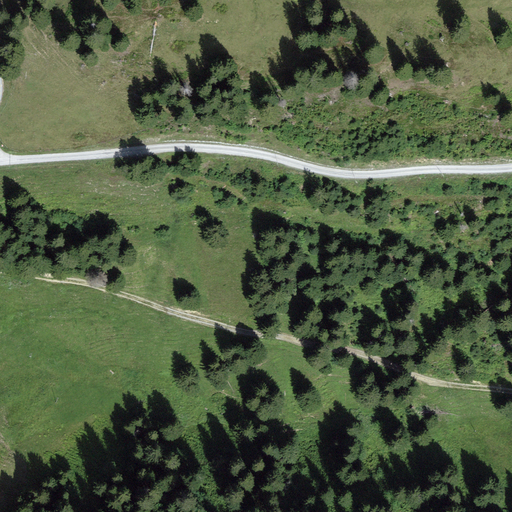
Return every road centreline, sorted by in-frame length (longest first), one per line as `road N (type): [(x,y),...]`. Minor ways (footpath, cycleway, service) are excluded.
road 1 (track): [(0,268),(105,287),(445,384),(511,391)]
road 2 (track): [(0,159),(256,153),(360,174),(511,170)]
